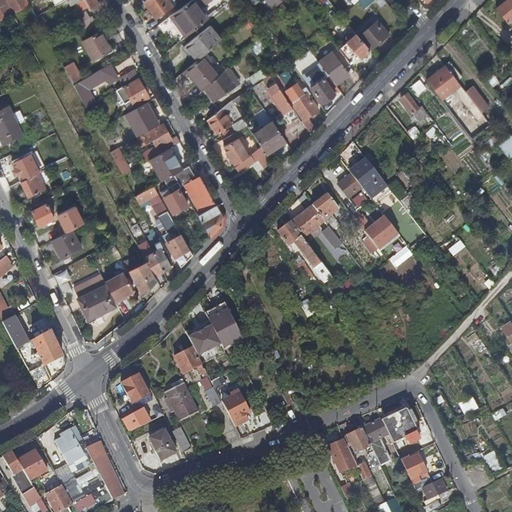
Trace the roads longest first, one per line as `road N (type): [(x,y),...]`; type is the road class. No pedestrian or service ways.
road 1 (residential): [(474,511),(413,382),(164,482),(143,483)]
road 2 (tertiary): [(242,228),(427,31)]
road 3 (residential): [(242,228),(110,0)]
road 4 (tertiary): [(87,379),(242,228)]
road 5 (residential): [(0,195),(87,379)]
